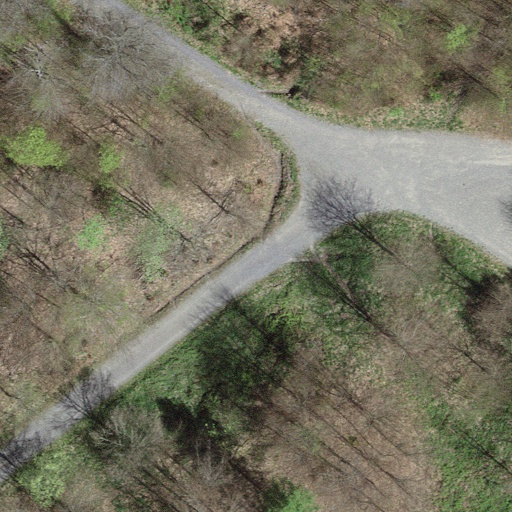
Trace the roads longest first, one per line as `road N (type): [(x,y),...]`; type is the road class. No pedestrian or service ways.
road 1 (track): [(370,173),(0,473)]
road 2 (track): [(82,0),(370,173)]
road 3 (track): [(370,173),(511,266)]
road 4 (track): [(370,173),(511,159)]
